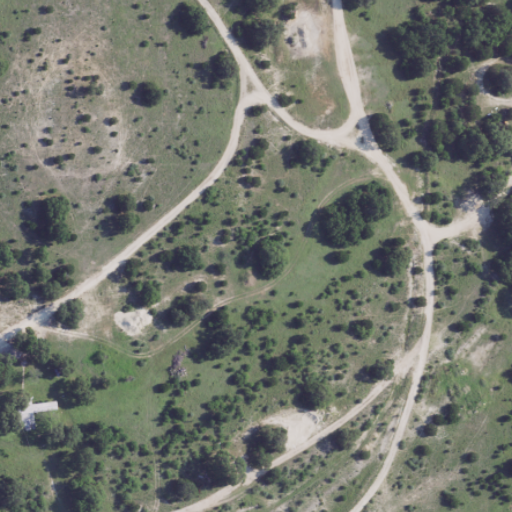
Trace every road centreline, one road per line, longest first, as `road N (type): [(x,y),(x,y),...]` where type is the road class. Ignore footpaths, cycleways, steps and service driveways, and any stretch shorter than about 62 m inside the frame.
road 1 (residential): [(204,0),(273,107),(347,143),(392,262),(375,304),(321,367),(225,415),(36,469),(21,511),(299,493),(366,388),(397,278),(392,262)]
road 2 (residential): [(376,161),(347,143),(330,205),(303,242),(253,293),(194,324),(124,342),(0,337),(385,477),(405,426),(426,300),(403,192),(376,161)]
